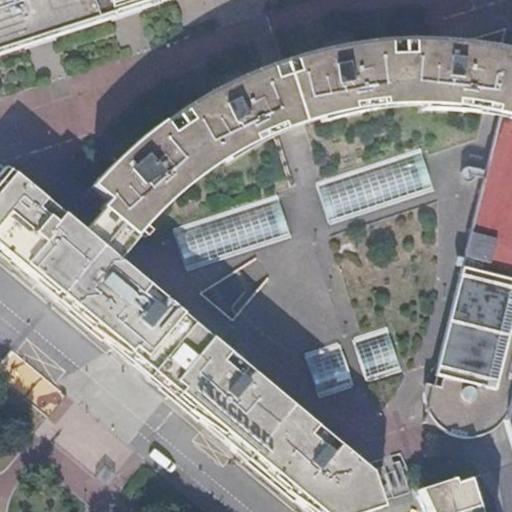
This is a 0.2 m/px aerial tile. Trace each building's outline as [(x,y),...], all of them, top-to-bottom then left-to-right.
[(511,0),(134,0),(109,8),(51,26),(23,36),(0,42),(0,166),(4,162),(83,228),(91,218),(101,206),(85,192),(93,184),(90,182),(91,181),(95,176),(100,171),(104,166),(108,163),(112,158),(117,153),(122,149),(126,144),(132,140),(136,136),(141,132),(146,128),(152,124),(157,120),(163,116),(164,118),(168,115),(173,112),(177,109),(182,105),(185,104),(190,100),(195,98),(200,94),(205,92),(210,89),(216,87),(221,84),(227,81),(226,81),(230,79),(237,76),(243,73),(250,70),(257,68),(263,66),(270,63),(274,62),(281,59),(285,58),(292,56),(297,54),(305,52),(312,50),(318,49),(325,47),(333,46),(340,45),(348,44),(355,43),(358,42),(365,41),(372,41),(380,39),(387,39),(395,38),(402,39),(410,38),(416,38),(424,38),(431,39),(433,39),(440,39),(448,40),(455,40),(463,41),(470,42),(472,36),(504,27),(499,47),(507,48),(511,49),(511,0)] [(0,0),(0,42),(23,36),(51,26),(109,8),(134,0),(0,0)] [(112,247),(115,255),(123,245),(133,233),(140,225),(187,181),(189,179),(194,175),(199,171),(204,167),(210,164),(215,160),(220,157),(226,154),(228,157),(231,155),(236,152),(241,149),(245,146),(250,143),(255,140),(261,138),(265,135),(267,134),(320,114),(321,118),(323,117),(328,116),(333,114),(338,112),(343,111),(349,110),(354,109),(359,108),(364,107),(369,106),(374,104),(379,104),(385,103),(390,103),(395,102),(400,102),(406,101),(411,101),(416,101),(421,101),(421,105),(428,106),(435,106),(443,106),(450,106),(458,107),(465,108),(469,108),(476,109),(484,110),(491,111),(498,112),(511,58),(511,49),(507,48),(499,47),(504,27),(472,36),(470,42),(463,41),(455,40),(448,40),(440,39),(433,39),(431,39),(424,38),(416,38),(410,38),(410,52),(389,53),(387,39),(380,39),(372,41),(365,41),(358,42),(355,43),(348,44),(340,45),(333,46),(325,47),(318,49),(312,50),(305,52),(297,54),(292,56),(296,69),(285,72),(274,76),(270,63),(263,66),(257,68),(250,70),(243,73),(237,76),(230,79),(226,81),(227,81),(221,84),(216,87),(210,89),(205,92),(200,94),(195,98),(190,100),(185,104),(182,105),(190,118),(172,129),(164,118),(163,116),(157,120),(152,124),(146,128),(141,132),(136,136),(132,140),(126,144),(122,149),(117,153),(112,158),(108,163),(104,166),(100,171),(95,176),(91,181),(90,182),(93,184),(85,192),(101,206),(91,218),(83,228),(108,249),(112,247)] [(410,52),(410,38),(402,39),(395,38),(387,39),(389,53),(410,52)] [(296,69),(292,56),(285,58),(281,59),(285,72),(296,69)] [(504,416),(511,443),(511,58),(498,112),(463,255),(461,263),(456,284),(437,357),(431,382),(423,380),(422,387),(422,395),(424,402),(425,405),(428,412),(432,418),(436,422),(442,426),(448,430),(456,432),(463,433),(471,433),(478,432),(482,430),(488,427),(494,423),(499,417),(501,415),(504,416)] [(285,72),(281,59),(274,62),(270,63),(274,76),(285,72)] [(168,115),(164,118),(172,129),(190,118),(182,105),(177,109),(173,112),(168,115)] [(421,145),(316,180),(329,218),(434,184),(421,145)] [(354,511),(380,504),(369,469),(360,461),(234,356),(213,337),(206,331),(190,318),(182,310),(115,255),(112,247),(108,249),(83,228),(4,162),(0,166),(0,247),(94,326),(122,349),(314,511),(354,511)] [(291,230),(278,191),(173,225),(185,264),(291,230)] [(461,263),(463,255),(454,253),(453,261),(461,263)] [(352,335),(365,376),(401,364),(388,324),(352,335)] [(353,380),(339,339),(304,350),(317,391),(353,380)] [(0,360),(0,375),(44,416),(62,396),(10,350),(0,360)] [(431,382),(437,357),(432,362),(428,369),(425,376),(423,380),(431,382)] [(422,418),(436,422),(432,418),(428,412),(425,405),(422,418)] [(92,458),(82,469),(104,488),(114,477),(92,458)] [(412,496),(415,500),(427,496),(449,489),(447,484),(412,496)] [(475,511),(476,511),(475,511),(471,511),(463,485),(449,489),(427,496),(431,510),(425,511),(475,511)] [(427,496),(415,500),(419,511),(425,511),(431,510),(427,496)]
